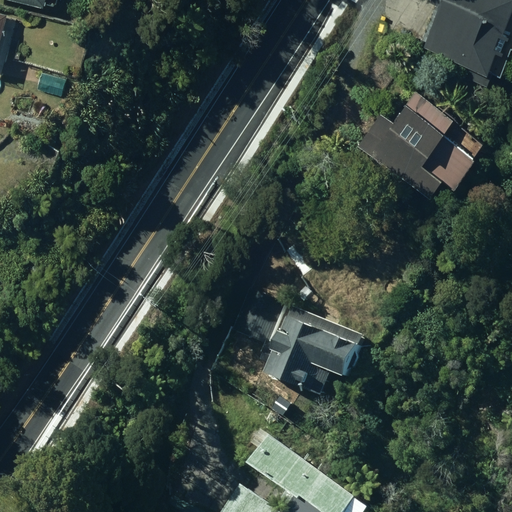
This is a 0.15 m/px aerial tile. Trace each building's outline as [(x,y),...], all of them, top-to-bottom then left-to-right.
[(482,60),(489,62),(500,35),(507,37),(511,24),(511,0),(427,0),(415,34),(461,52),(456,64),(478,73),(482,60)] [(0,60),(6,62),(17,10),(0,5),(0,60)] [(52,85),(80,92),(85,77),(57,69),(52,85)] [(347,135),(416,183),(428,164),(441,173),(462,140),(430,118),(440,104),(405,79),(396,92),(383,84),(347,135)] [(260,368),(317,391),(325,368),(341,373),(357,330),(290,302),(279,331),(271,327),(282,299),(249,285),(231,327),(262,339),(258,348),(266,351),(260,368)] [(258,397),(281,413),(289,400),(266,385),(258,397)] [(216,511),(335,511),(351,490),(263,430),(242,460),(288,492),(277,507),(238,481),(216,511)]
